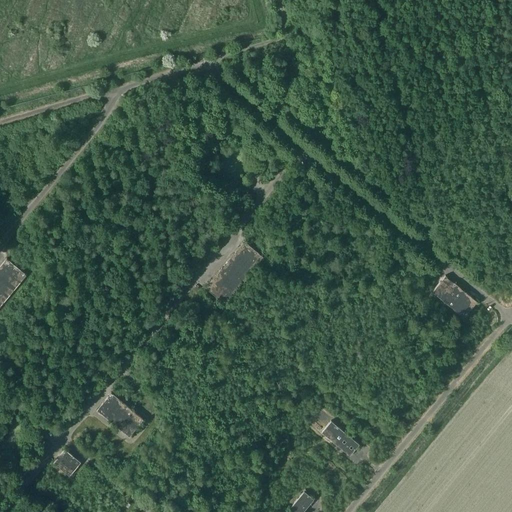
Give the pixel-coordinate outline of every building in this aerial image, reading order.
[(242,243),(203,290),(223,306),(263,259),(242,243)] [(5,260),(0,265),(0,306),(25,277),(5,260)] [(476,303),(444,277),(430,294),(462,320),(476,303)] [(109,394),(95,412),(128,439),(142,421),(109,394)] [(319,434),(348,458),(358,446),(329,422),(319,434)] [(68,478),(79,464),(63,450),(52,464),(68,478)] [(287,511),(303,511),(312,501),(307,497),(308,495),(303,491),(287,511)]
